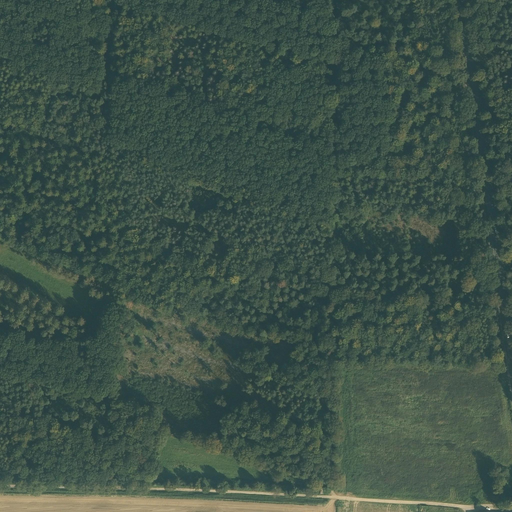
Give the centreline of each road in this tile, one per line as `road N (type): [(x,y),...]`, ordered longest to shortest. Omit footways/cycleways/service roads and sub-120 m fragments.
road 1 (track): [(0,485),(511,508)]
road 2 (track): [(339,0),(332,497)]
road 3 (secondary): [(460,0),(511,348)]
